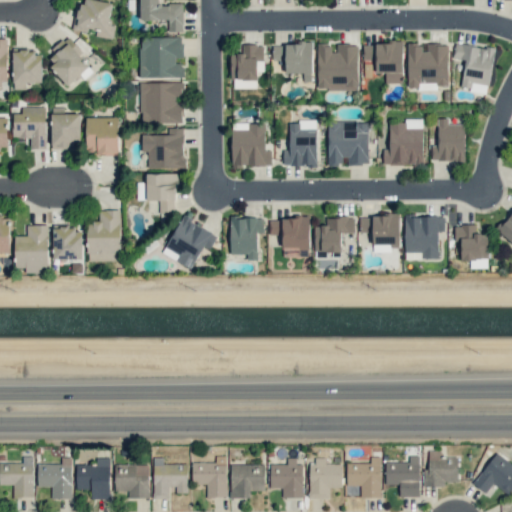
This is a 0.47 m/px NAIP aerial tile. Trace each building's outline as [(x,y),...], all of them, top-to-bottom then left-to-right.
[(112,2),(96,0),(79,0),(75,30),(112,36),(114,25),(108,24),(112,2)] [(139,0),(140,20),(167,19),(168,32),(183,31),(182,3),(159,4),(158,0),(139,0)] [(92,68),(65,37),(52,49),(55,53),(46,61),(70,87),(92,68)] [(139,37),(139,78),(182,77),(182,37),(139,37)] [(385,83),(402,83),(402,42),(362,43),(363,61),(375,61),(375,73),(385,72),(385,83)] [(494,49),(455,42),(453,58),(465,60),(460,88),(486,93),(494,49)] [(272,44),(272,61),(283,60),(284,73),(303,73),(303,82),(313,81),(311,43),(272,44)] [(317,90),(357,90),(358,44),(333,44),(333,43),(317,43),(317,90)] [(448,85),(447,44),(424,44),(424,43),(407,44),(408,90),(437,89),(437,86),(448,85)] [(230,53),(230,79),(257,79),(257,61),(263,61),(263,44),(241,45),(242,53),(230,53)] [(26,83),(42,83),(41,51),(12,51),(13,89),(26,89),(26,83)] [(139,83),(140,123),(183,123),(182,82),(139,83)] [(30,148),(46,148),(45,106),(22,107),(22,114),(12,114),(13,138),(30,137),(30,148)] [(78,114),(51,114),(51,148),(79,148),(78,114)] [(119,153),(118,117),(86,117),(86,154),(119,153)] [(437,144),(431,144),(431,160),(464,161),(465,124),(448,124),(448,118),(437,118),(437,144)] [(421,120),(388,121),(389,148),(382,148),(383,164),(422,164),(421,120)] [(315,121),(289,121),(289,150),(282,150),(283,166),(316,165),(315,121)] [(327,165),(342,166),(342,158),(347,158),(347,164),(367,165),(368,122),(328,121),(327,165)] [(271,165),(271,150),(264,150),(264,123),(231,123),(231,166),(271,165)] [(147,168),(184,168),(183,127),(167,128),(168,134),(141,135),(141,152),(147,152),(147,168)] [(175,173),(146,173),(146,182),(136,182),(137,200),(159,200),(159,212),(176,212),(175,173)] [(121,210),(99,210),(99,222),(87,221),(86,260),(120,261),(121,210)] [(511,211),(496,229),(511,243),(511,211)] [(398,214),(359,215),(359,232),(372,232),(372,250),(399,250),(398,214)] [(405,259),(419,259),(419,258),(438,258),(437,231),(444,231),(444,215),(404,216),(405,259)] [(0,216),(0,252),(9,252),(9,217),(0,216)] [(162,252),(191,268),(203,247),(209,250),(217,235),(183,216),(162,252)] [(256,233),(263,233),(263,216),(229,217),(230,254),(246,254),(247,260),(257,259),(256,233)] [(309,217),(268,218),(269,235),(281,235),(281,249),(309,248),(309,217)] [(313,225),(314,252),(341,251),(341,233),(354,232),(353,217),(325,217),(326,225),(313,225)] [(14,236),(14,268),(25,267),(25,273),(48,272),(47,225),(26,225),(27,235),(14,236)] [(488,234),(475,233),(475,225),(454,225),(454,248),(460,248),(460,261),(470,261),(469,268),(487,268),(488,234)] [(82,259),(82,227),(53,227),(52,259),(82,259)] [(423,486),(444,487),(444,482),(457,482),(458,457),(440,457),(440,451),(428,450),(428,469),(423,469),(423,486)] [(511,488),(511,463),(511,464),(496,452),(472,483),(485,493),(493,483),(508,494),(511,488)] [(418,497),(419,456),(409,455),(408,462),(385,462),(385,484),(399,484),(399,496),(418,497)] [(226,497),(225,456),(216,456),(216,462),(191,462),(192,484),(205,483),(206,497),(226,497)] [(346,485),(360,485),(360,498),(380,497),(379,456),(370,456),(370,463),(346,463),(346,485)] [(0,462),(0,484),(12,484),(13,497),(33,496),(32,457),(23,457),(23,462),(0,462)] [(50,498),(71,498),(72,457),(61,457),(60,464),(37,464),(37,486),(51,486),(50,498)] [(75,464),(76,489),(90,489),(91,499),(109,498),(109,457),(95,457),(95,464),(75,464)] [(162,463),(163,457),(153,457),(152,497),(168,498),(168,487),(175,487),(175,493),(186,493),(187,464),(162,463)] [(341,488),(341,464),(325,464),(325,457),(309,458),(310,498),(329,497),(329,488),(341,488)] [(270,464),(269,488),(282,488),(281,497),(302,497),(302,460),(286,460),(286,464),(270,464)] [(148,464),(114,464),(114,490),(128,490),(128,498),(148,497),(148,464)] [(264,464),(230,464),(229,497),(249,497),(249,490),(264,490),(264,464)]
